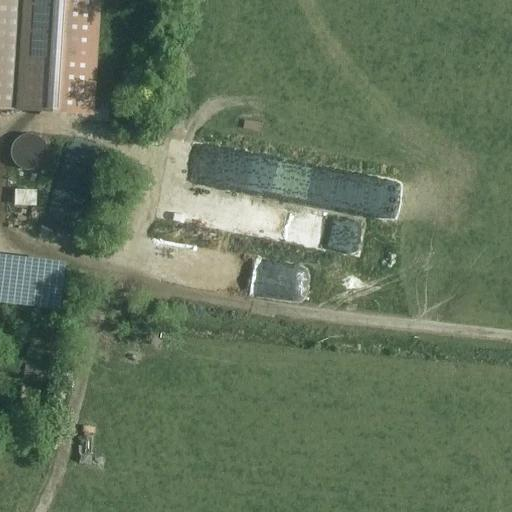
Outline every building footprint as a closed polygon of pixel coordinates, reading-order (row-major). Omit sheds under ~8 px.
[(17,0),(0,0),(0,100),(13,101),(17,0)] [(20,0),(15,102),(92,106),(97,0),(20,0)] [(75,246),(99,164),(69,156),(46,238),(75,246)] [(59,262),(0,255),(0,300),(54,307),(59,262)] [(61,332),(31,329),(29,353),(58,356),(61,332)] [(50,361),(24,359),(22,378),(49,379),(50,361)]
